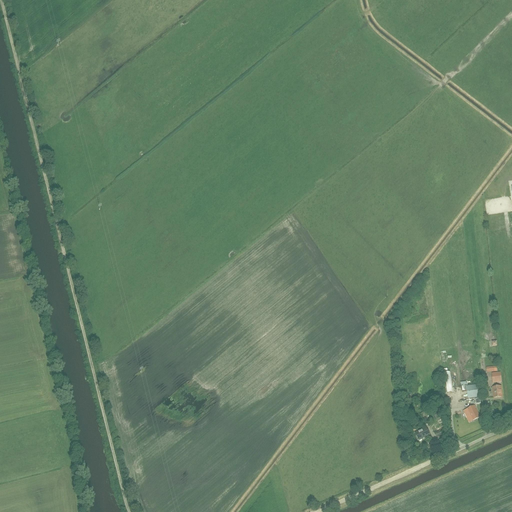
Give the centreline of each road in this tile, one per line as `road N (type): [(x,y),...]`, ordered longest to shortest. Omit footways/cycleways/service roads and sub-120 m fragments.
road 1 (track): [(0,0),(130,511)]
road 2 (track): [(317,511),(447,455)]
